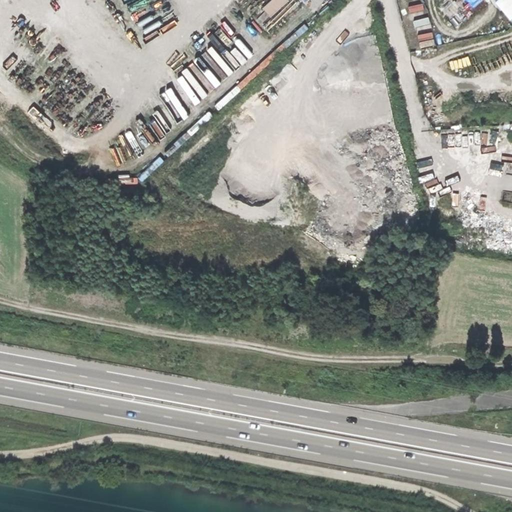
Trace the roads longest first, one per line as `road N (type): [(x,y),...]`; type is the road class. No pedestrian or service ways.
road 1 (trunk): [(511,454),(0,361)]
road 2 (trunk): [(0,386),(511,479)]
road 3 (track): [(511,362),(300,355),(0,298)]
road 4 (track): [(0,456),(136,437),(415,488),(468,511)]
